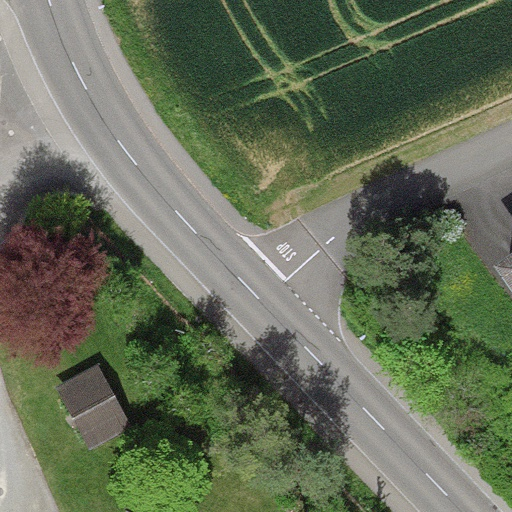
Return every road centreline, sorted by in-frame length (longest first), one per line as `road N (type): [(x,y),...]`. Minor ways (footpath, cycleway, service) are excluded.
road 1 (tertiary): [(47,0),(138,165),(258,300)]
road 2 (residential): [(511,142),(355,216),(258,300)]
road 3 (tertiary): [(258,300),(462,511)]
